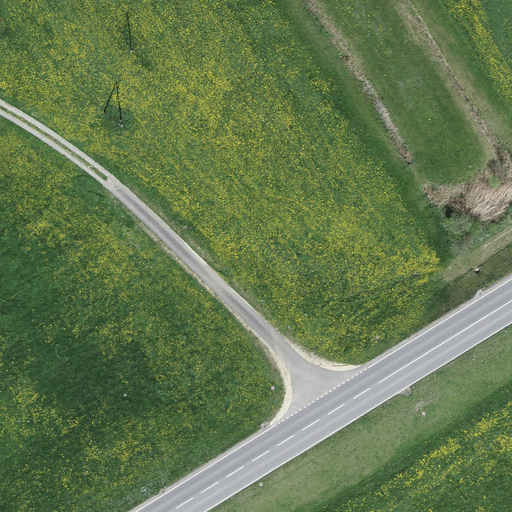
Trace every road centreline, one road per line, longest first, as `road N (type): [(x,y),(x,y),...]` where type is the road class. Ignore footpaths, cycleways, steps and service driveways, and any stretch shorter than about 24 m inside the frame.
road 1 (track): [(0,108),(157,224),(256,321),(332,412)]
road 2 (primary): [(511,295),(171,511)]
